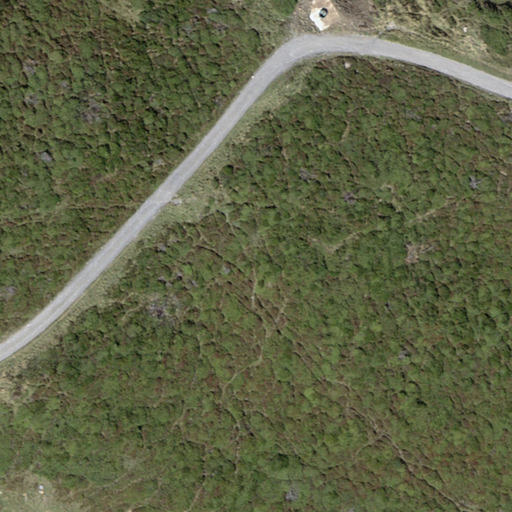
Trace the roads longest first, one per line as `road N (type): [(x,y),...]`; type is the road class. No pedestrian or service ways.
road 1 (track): [(102,261),(297,49),(364,39),(511,85)]
road 2 (track): [(0,355),(44,323),(102,261)]
